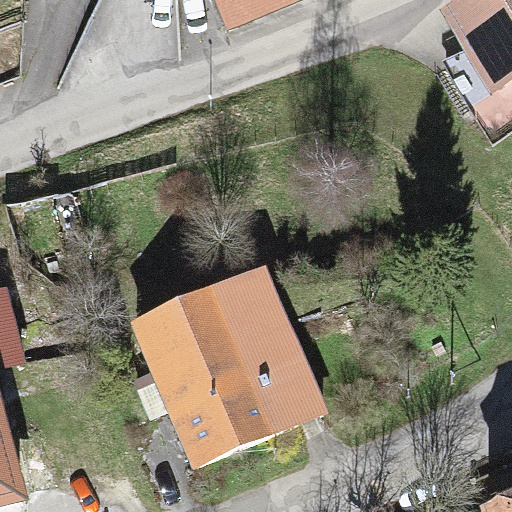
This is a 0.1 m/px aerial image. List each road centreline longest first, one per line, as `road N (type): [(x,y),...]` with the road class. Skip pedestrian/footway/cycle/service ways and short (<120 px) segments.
road 1 (residential): [(0,153),(403,0)]
road 2 (residential): [(271,511),(441,432),(511,388)]
